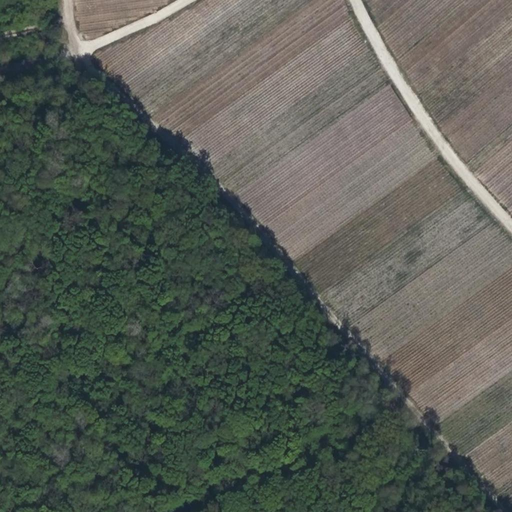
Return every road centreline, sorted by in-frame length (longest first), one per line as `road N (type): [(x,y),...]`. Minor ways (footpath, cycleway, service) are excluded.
road 1 (track): [(79,54),(73,181),(0,435)]
road 2 (track): [(355,0),(453,162),(511,223)]
road 3 (track): [(189,0),(79,54)]
